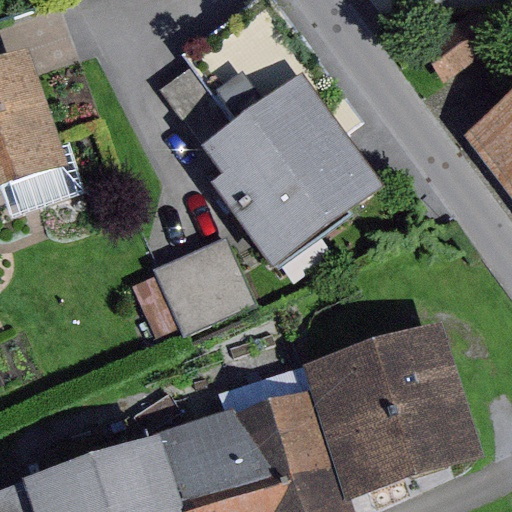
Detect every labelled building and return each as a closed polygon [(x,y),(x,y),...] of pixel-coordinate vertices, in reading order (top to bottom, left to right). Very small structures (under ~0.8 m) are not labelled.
[(320,92),(361,146),(382,130),(285,0),(284,0),(199,63),(206,73),(176,95),(225,162),(320,92)] [(511,64),(511,43),(498,23),(442,60),(467,96),(511,64)] [(42,67),(0,82),(0,211),(18,204),(26,225),(100,198),(82,150),(73,153),(42,67)] [(361,146),(320,92),(225,162),(246,190),(232,201),(294,284),(403,203),(361,146)] [(511,139),(494,153),(511,176),(511,139)] [(167,279),(169,285),(149,294),(170,345),(194,335),(198,344),(268,315),(239,248),(167,279)] [(464,337),(323,380),(329,402),(363,511),(374,511),(506,472),(464,337)] [(363,511),(329,402),(178,448),(181,459),(197,511),(363,511)] [(197,511),(181,459),(9,511),(197,511)]
